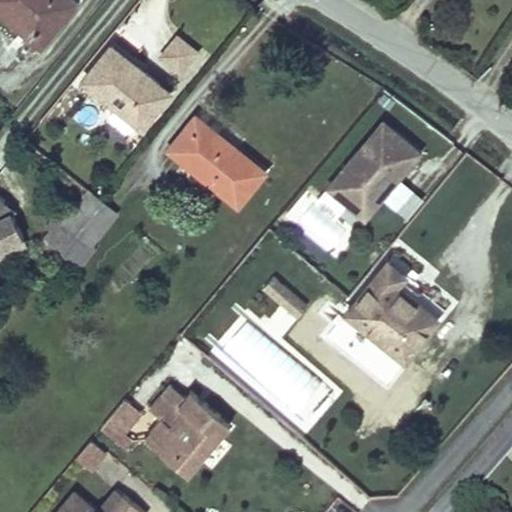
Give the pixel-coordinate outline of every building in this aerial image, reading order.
[(0,0),(0,13),(41,48),(77,2),(73,0),(0,0)] [(158,55),(180,76),(202,53),(180,32),(158,55)] [(126,65),(130,59),(110,43),(106,50),(126,65)] [(143,126),(170,90),(130,59),(126,65),(106,50),(78,87),(97,102),(102,94),(114,103),(143,126)] [(143,126),(114,103),(106,114),(135,136),(143,126)] [(264,171),(195,116),(169,148),(237,203),(264,171)] [(364,216),(418,151),(382,121),(328,186),(364,216)] [(398,209),(409,218),(423,199),(412,190),(398,209)] [(60,253),(101,201),(90,192),(65,223),(59,218),(42,239),(60,253)] [(90,244),(115,212),(101,201),(60,253),(79,270),(96,249),(90,244)] [(0,257),(27,226),(0,202),(0,257)] [(53,257),(40,247),(22,269),(35,279),(53,257)] [(404,274),(386,259),(345,312),(403,360),(438,317),(397,283),(404,274)] [(296,316),(306,305),(273,275),(263,287),(296,316)] [(204,430),(216,416),(188,393),(183,399),(167,386),(147,411),(159,421),(142,441),(185,477),(216,440),(204,430)] [(141,412),(124,397),(100,427),(126,448),(133,439),(125,432),(141,412)] [(216,416),(204,430),(216,440),(228,427),(216,416)] [(95,469),(108,451),(91,438),(78,456),(95,469)] [(115,487),(96,511),(97,511),(105,511),(122,493),(115,487)] [(73,491),(55,511),(143,511),(144,511),(122,493),(105,511),(97,511),(96,511),(73,491)]
